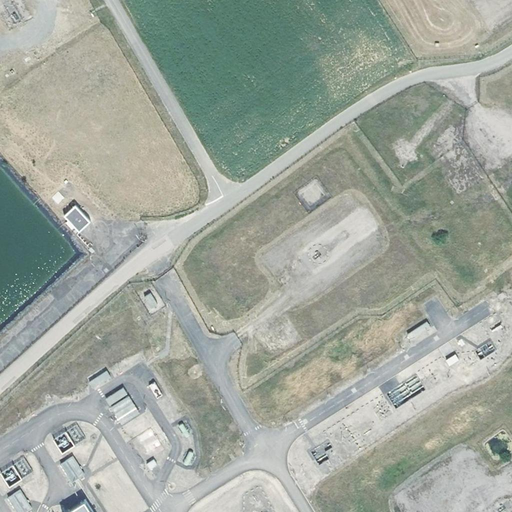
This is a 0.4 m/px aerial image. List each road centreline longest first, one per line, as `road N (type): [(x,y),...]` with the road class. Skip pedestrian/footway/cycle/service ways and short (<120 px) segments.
road 1 (unclassified): [(0,386),(144,257),(371,99),(423,75),(511,52)]
road 2 (track): [(110,0),(226,201)]
